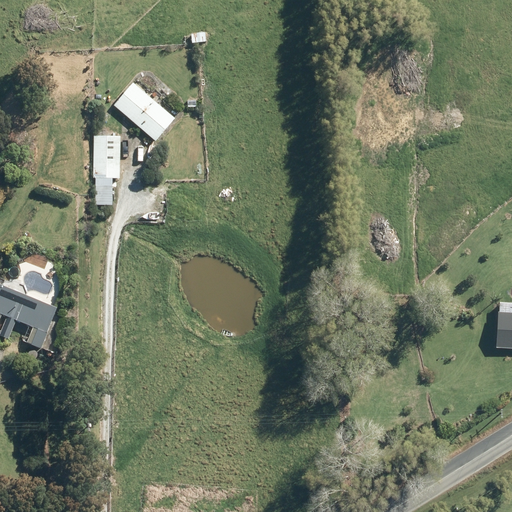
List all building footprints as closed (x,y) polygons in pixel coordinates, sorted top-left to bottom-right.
[(205,32),(191,34),(192,43),(206,42),(205,32)] [(134,83),(132,82),(113,105),(155,141),(175,118),(134,83)] [(118,136),(118,133),(111,133),(111,135),(96,135),(95,177),(119,178),(120,136),(118,136)] [(0,283),(0,312),(7,316),(0,331),(0,335),(8,339),(16,320),(32,327),(26,342),(41,348),(48,333),(46,332),(57,308),(0,283)] [(496,347),(511,348),(511,312),(499,312),(496,347)]
